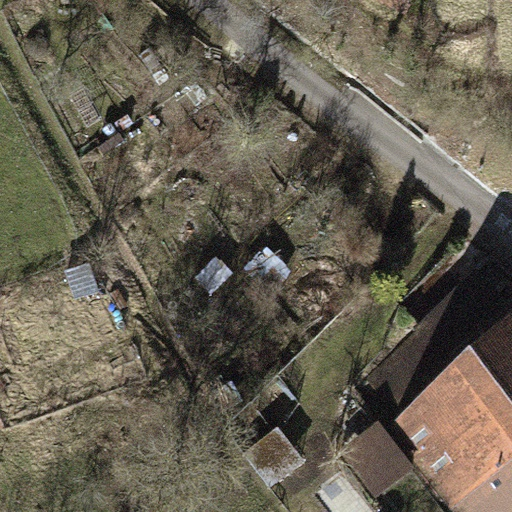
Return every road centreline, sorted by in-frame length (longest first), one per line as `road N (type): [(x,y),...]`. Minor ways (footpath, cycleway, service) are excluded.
road 1 (residential): [(511,225),(332,97)]
road 2 (track): [(210,0),(332,97)]
